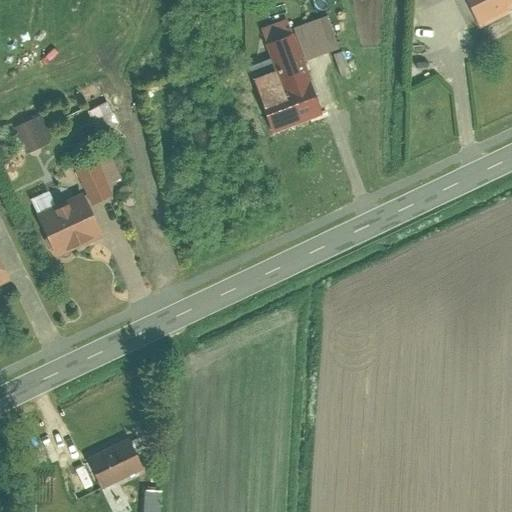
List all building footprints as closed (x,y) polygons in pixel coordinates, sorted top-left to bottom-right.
[(511,0),(464,0),(478,26),(511,8),(511,0)] [(265,56),(243,64),(267,131),(321,112),(301,57),(334,45),(322,12),(258,35),(265,56)] [(335,76),(346,71),(339,51),(327,55),(335,76)] [(91,133),(113,124),(104,100),(81,109),(91,133)] [(40,117),(12,128),(23,156),(51,145),(40,117)] [(72,166),(83,191),(90,204),(111,194),(93,156),(72,166)] [(83,191),(34,213),(54,257),(104,235),(90,204),(83,191)] [(0,284),(10,280),(0,259),(0,284)] [(128,437),(87,459),(104,490),(145,468),(128,437)] [(136,490),(135,511),(159,511),(159,490),(136,490)]
